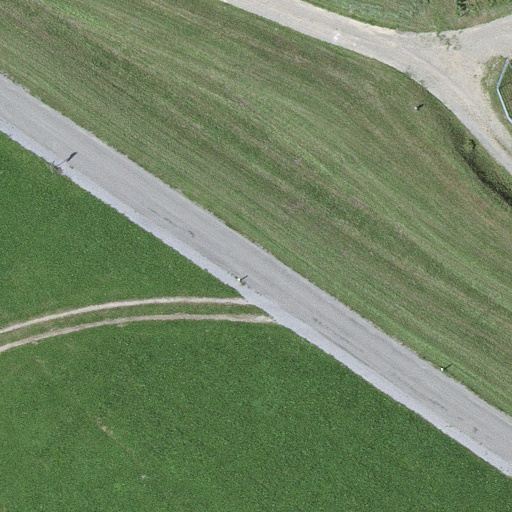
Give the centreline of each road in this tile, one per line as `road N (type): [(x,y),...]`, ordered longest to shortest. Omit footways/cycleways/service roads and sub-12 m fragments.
road 1 (unclassified): [(511,446),(0,102)]
road 2 (track): [(0,354),(103,318),(308,308)]
